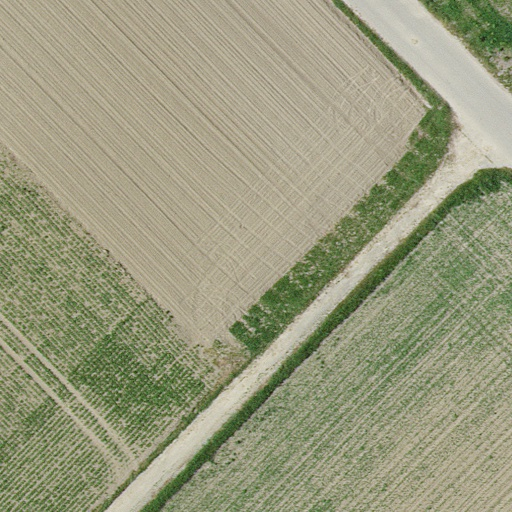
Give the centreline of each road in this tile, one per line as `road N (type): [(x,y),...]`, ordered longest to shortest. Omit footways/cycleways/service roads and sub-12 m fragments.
road 1 (track): [(122,511),(503,123)]
road 2 (unclassified): [(377,0),(511,132)]
